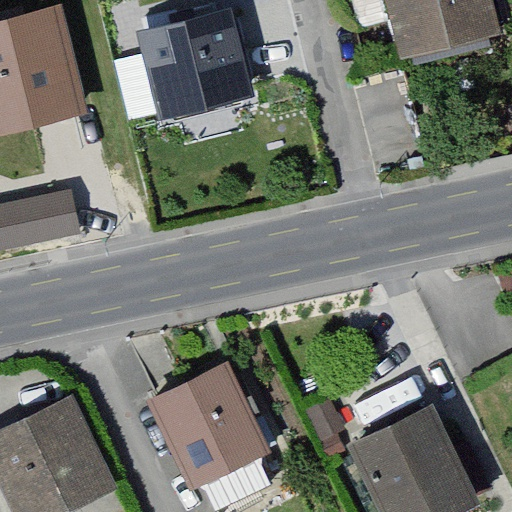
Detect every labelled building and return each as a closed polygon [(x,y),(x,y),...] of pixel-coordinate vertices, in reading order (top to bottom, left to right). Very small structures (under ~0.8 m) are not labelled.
[(493,0),(380,0),(401,70),(505,39),(493,0)] [(0,138),(87,117),(60,11),(0,26),(0,138)] [(256,113),(230,15),(133,41),(159,139),(256,113)] [(0,200),(0,245),(77,230),(69,187),(0,200)] [(224,369),(143,407),(188,501),(200,495),(208,511),(223,511),(267,492),(254,464),(266,459),(224,369)] [(68,400),(0,434),(0,501),(5,511),(81,511),(116,494),(68,400)] [(472,511),(476,511),(430,410),(346,449),(374,511),(472,511)]
